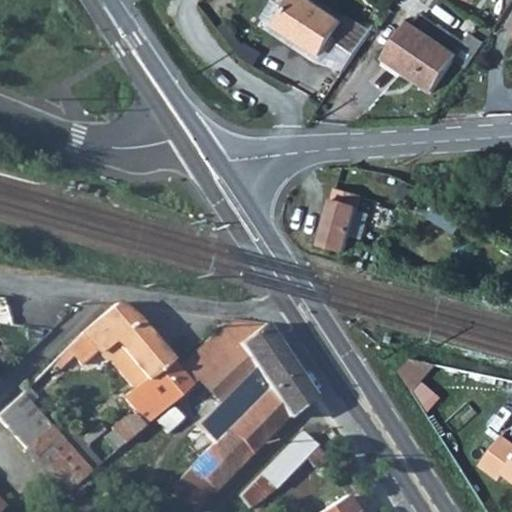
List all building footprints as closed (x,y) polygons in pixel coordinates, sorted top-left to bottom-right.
[(297,0),(276,28),(317,59),(341,26),(305,0),(297,0)] [(432,93),(455,58),(409,27),(385,63),(432,93)] [(360,196),(333,190),(317,246),(344,253),(348,237),(356,211),(360,196)] [(485,206),(489,198),(481,193),(476,201),(485,206)] [(368,214),(356,211),(348,237),(360,241),(368,214)] [(100,351),(104,348),(114,339),(148,376),(138,386),(122,399),(134,414),(127,415),(112,427),(125,442),(146,423),(193,383),(179,365),(138,318),(118,303),(107,312),(83,332),(100,351)] [(236,319),(179,365),(193,383),(198,378),(210,369),(264,322),(236,319)] [(211,495),(239,469),(289,415),(312,395),(264,322),(210,369),(228,391),(216,400),(191,421),(201,434),(189,444),(201,457),(188,469),(211,495)] [(148,376),(114,339),(104,348),(138,386),(148,376)] [(393,366),(405,385),(422,364),(397,359),(393,366)] [(216,400),(228,391),(210,369),(198,378),(216,400)] [(90,472),(23,392),(0,411),(0,413),(67,492),(90,472)] [(304,430),(262,472),(277,485),(317,443),(304,430)] [(511,444),(499,434),(477,465),(494,478),(499,471),(511,480),(511,444)] [(171,485),(195,510),(211,495),(188,469),(171,485)] [(357,511),(354,511),(344,498),(322,511),(359,511),(357,511)]
